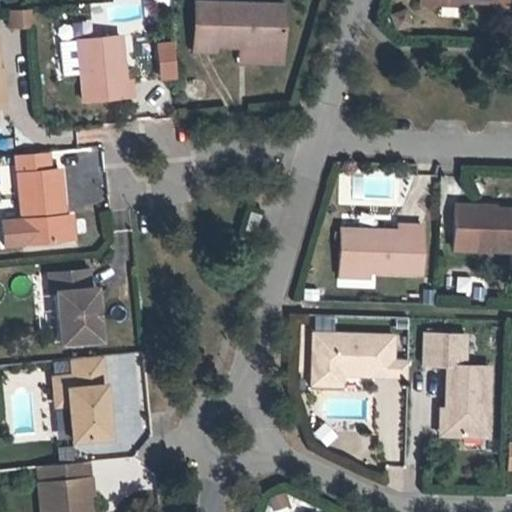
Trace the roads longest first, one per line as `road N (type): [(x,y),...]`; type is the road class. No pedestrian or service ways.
road 1 (residential): [(315,146),(225,440)]
road 2 (residential): [(319,131),(511,137)]
road 3 (residential): [(225,440),(396,511)]
road 4 (residential): [(169,158),(315,146)]
road 5 (residential): [(357,0),(319,131)]
